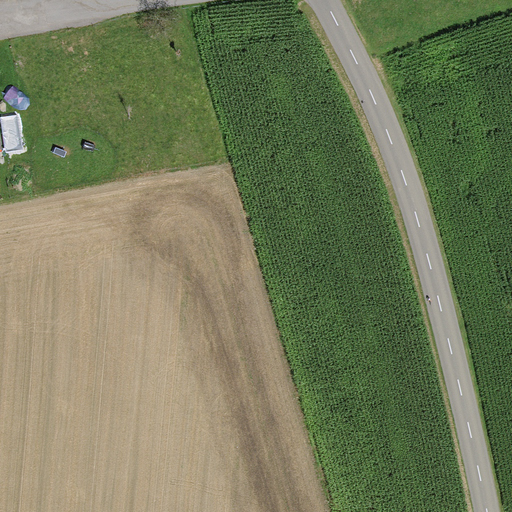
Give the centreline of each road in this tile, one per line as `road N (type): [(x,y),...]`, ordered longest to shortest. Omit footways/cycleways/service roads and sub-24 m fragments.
road 1 (tertiary): [(480,511),(414,220),(326,0)]
road 2 (track): [(151,0),(0,20)]
